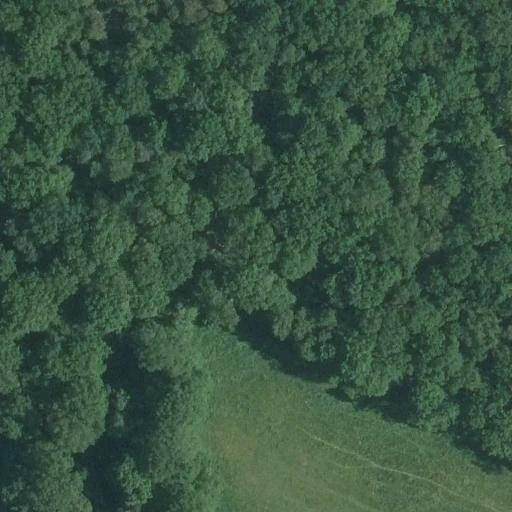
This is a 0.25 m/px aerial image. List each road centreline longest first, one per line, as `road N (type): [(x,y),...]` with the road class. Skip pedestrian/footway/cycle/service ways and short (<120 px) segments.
road 1 (unclassified): [(511,378),(386,301),(224,241),(215,229),(212,193),(267,76),(280,0)]
road 2 (track): [(224,241),(147,283),(120,313),(88,375),(79,429),(108,511)]
